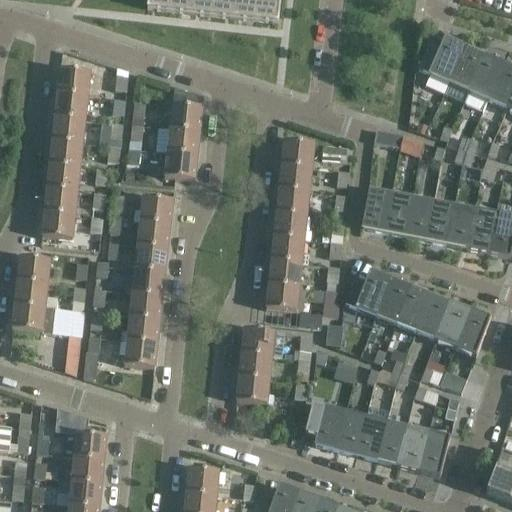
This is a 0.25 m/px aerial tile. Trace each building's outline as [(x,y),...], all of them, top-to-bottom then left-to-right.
[(146,12),(168,14),(169,0),(147,0),(146,12)] [(169,0),(168,14),(189,17),(191,0),(169,0)] [(191,0),(189,17),(211,19),(213,0),(191,0)] [(213,0),(211,19),(232,21),(234,0),(213,0)] [(234,0),(232,21),(254,24),(256,0),(234,0)] [(256,0),(254,24),(276,26),(279,0),(256,0)] [(448,87),(464,52),(444,43),(440,51),(429,46),(417,73),(448,87)] [(468,95),(483,60),(464,52),(448,87),(468,95)] [(483,113),(487,104),(503,69),(483,60),(468,95),(464,104),(483,113)] [(511,100),(511,72),(503,69),(487,104),(506,112),(507,112),(511,100)] [(57,97),(87,100),(90,76),(59,73),(57,97)] [(125,95),(127,81),(116,80),(115,94),(125,95)] [(85,124),(87,100),(57,97),(55,121),(85,124)] [(123,118),(124,104),(114,103),(112,117),(123,118)] [(143,121),(145,107),(134,106),(132,120),(143,121)] [(169,133),(199,136),(202,112),(172,109),(169,133)] [(82,148),(85,124),(55,121),(52,145),(82,148)] [(120,142),(122,128),(111,127),(110,141),(120,142)] [(140,145),(142,130),(131,129),(130,144),(140,145)] [(446,146),(450,134),(443,131),(439,143),(446,146)] [(197,160),(199,136),(169,133),(167,158),(197,160)] [(399,152),(401,140),(375,135),(372,147),(399,152)] [(465,156),(469,144),(461,142),(458,154),(465,156)] [(465,156),(472,159),(476,147),(469,144),(465,156)] [(80,172),(82,148),(52,145),(50,169),(80,172)] [(282,169),(312,173),(315,148),(285,145),(282,169)] [(420,159),(423,147),(416,145),(412,157),(420,159)] [(494,161),(498,149),(491,147),(487,159),(494,161)] [(118,166),(120,152),(109,150),(107,165),(118,166)] [(440,166),(444,154),(436,151),(432,163),(440,166)] [(350,167),(351,153),(340,152),(339,166),(350,167)] [(138,170),(139,155),(128,154),(127,169),(138,170)] [(461,168),(465,156),(458,154),(454,166),(461,168)] [(469,170),(472,159),(465,156),(461,168),(469,170)] [(194,185),(197,160),(167,158),(164,182),(194,185)] [(492,185),(496,170),(484,167),(479,181),(492,185)] [(78,196),(80,172),(50,169),(47,193),(78,196)] [(309,196),(312,173),(282,169),(279,193),(309,196)] [(105,188),(106,174),(96,173),(94,187),(105,188)] [(347,191),(348,177),(338,175),(336,190),(347,191)] [(75,219),(78,196),(47,193),(45,216),(75,219)] [(306,220),(309,196),(279,193),(277,217),(306,220)] [(383,237),(390,199),(368,195),(361,232),(362,232),(362,233),(383,237)] [(102,212),(104,198),(93,197),(92,211),(102,212)] [(123,199),(112,198),(110,213),(121,214),(123,199)] [(344,215),(346,200),(335,199),(333,214),(344,215)] [(404,241),(411,203),(390,199),(383,237),(404,241)] [(140,226),(170,229),(172,205),(143,202),(140,226)] [(425,245),(432,207),(411,203),(404,241),(425,245)] [(446,249),(453,211),(432,207),(425,245),(446,249)] [(509,262),(511,246),(511,210),(497,207),(495,217),(487,258),(509,262)] [(466,253),(474,215),(453,211),(446,249),(466,253)] [(487,258),(495,217),(474,213),(474,215),(466,253),(466,254),(487,258)] [(73,244),(75,219),(45,216),(43,241),(73,244)] [(304,244),(306,220),(277,217),(274,241),(304,244)] [(100,236),(101,222),(91,220),(89,235),(100,236)] [(120,224),(109,223),(108,238),(119,239),(120,224)] [(342,239),(343,224),(332,223),(331,238),(342,239)] [(167,253),(170,229),(140,226),(137,250),(167,253)] [(301,268),(304,244),(274,241),(271,265),(301,268)] [(118,247),(107,246),(105,261),(116,262),(118,247)] [(339,263),(341,248),(330,247),(328,262),(339,263)] [(164,277),(167,253),(137,250),(135,274),(164,277)] [(18,285),(47,288),(50,264),(20,261),(18,285)] [(298,292),(301,268),(271,265),(269,288),(298,292)] [(86,284),(88,268),(77,267),(75,282),(86,284)] [(107,286),(108,271),(97,270),(95,285),(107,286)] [(337,286),(338,272),(328,271),(326,285),(337,286)] [(162,301),(164,277),(135,274),(132,298),(162,301)] [(375,320),(389,284),(369,276),(365,285),(354,281),(344,308),(375,320)] [(395,328),(409,292),(389,284),(375,320),(395,328)] [(44,312),(47,288),(18,285),(15,309),(44,312)] [(296,316),(298,292),(269,288),(266,313),(296,316)] [(83,308),(85,293),(74,291),(72,307),(83,308)] [(415,336),(429,300),(409,292),(395,328),(415,336)] [(104,310),(106,295),(94,294),(93,309),(104,310)] [(334,311),(336,296),(325,295),(323,310),(334,311)] [(159,325),(162,301),(132,298),(129,322),(159,325)] [(449,308),(447,307),(429,300),(415,336),(435,343),(449,308)] [(454,353),(469,314),(449,306),(449,308),(435,343),(434,345),(454,353)] [(42,337),(44,312),(15,309),(12,333),(42,337)] [(469,314),(454,353),(475,361),(490,322),(469,314)] [(79,341),(80,332),(82,317),(71,315),(69,340),(79,341)] [(101,334),(103,319),(92,318),(90,333),(101,334)] [(156,349),(159,325),(129,322),(127,346),(156,349)] [(343,330),(328,329),(326,348),(341,349),(343,330)] [(241,358),(271,361),(274,337),(244,333),(241,358)] [(310,357),(311,341),(300,340),(299,356),(310,357)] [(99,358),(100,343),(89,341),(87,356),(99,358)] [(154,373),(156,349),(127,346),(124,370),(154,373)] [(380,369),(385,357),(377,354),(373,366),(380,369)] [(85,356),(82,382),(96,383),(99,358),(87,356),(85,356)] [(269,385),(271,361),(241,358),(239,382),(269,385)] [(307,381),(309,365),(298,363),(296,379),(307,381)] [(399,380),(403,368),(396,365),(391,377),(399,380)] [(399,380),(406,382),(410,370),(403,368),(399,380)] [(428,386),(432,374),(425,371),(420,383),(428,386)] [(373,388),(378,376),(370,374),(366,385),(373,388)] [(460,398),(463,390),(466,384),(446,376),(441,390),(460,398)] [(394,391),(399,380),(391,377),(387,389),(394,391)] [(402,394),(406,382),(399,380),(394,391),(402,394)] [(266,409),(269,385),(239,382),(236,406),(266,409)] [(304,405),(306,388),(295,387),(293,403),(304,405)] [(420,405),(425,393),(417,391),(413,403),(420,405)] [(456,413),(458,405),(448,403),(446,411),(456,413)] [(335,454),(344,417),(311,409),(304,437),(316,440),(314,449),(335,454)] [(89,422),(57,412),(55,434),(88,438),(89,422)] [(356,459),(365,422),(344,417),(335,454),(356,459)] [(28,434),(30,418),(19,418),(18,433),(28,434)] [(376,464),(386,427),(365,422),(356,459),(376,464)] [(406,432),(405,432),(386,427),(376,464),(396,469),(397,470),(406,432)] [(417,476),(427,436),(405,430),(405,432),(406,432),(397,470),(396,469),(395,471),(417,476)] [(427,436),(417,476),(439,482),(449,441),(427,436)] [(74,463),(103,466),(106,441),(76,438),(74,463)] [(26,457),(28,442),(17,441),(16,456),(26,457)] [(47,460),(49,444),(37,443),(36,459),(47,460)] [(507,505),(511,492),(511,461),(500,457),(485,497),(507,505)] [(101,489),(103,466),(74,463),(71,486),(101,489)] [(24,481),(26,466),(15,465),(14,480),(24,481)] [(45,484),(46,468),(35,467),(33,482),(45,484)] [(186,498),(216,501),(218,477),(188,474),(186,498)] [(89,511),(98,511),(101,489),(71,486),(69,510),(89,511)] [(22,505),(23,490),(13,489),(12,504),(22,505)] [(253,505),(254,490),(244,489),(243,504),(253,505)] [(293,511),(299,498),(279,490),(270,511),(293,511)] [(42,507),(44,492),(33,491),(31,506),(42,507)] [(214,511),(216,501),(186,498),(184,511),(214,511)] [(316,511),(319,505),(299,498),(293,511),(316,511)]
